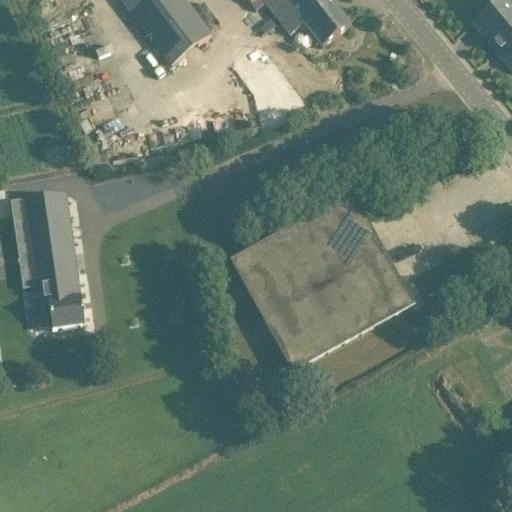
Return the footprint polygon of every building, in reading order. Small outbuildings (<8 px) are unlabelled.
[(127,0),(120,5),(170,70),(212,38),(182,0),(127,0)] [(245,0),(252,9),(261,2),(279,26),(300,10),(298,7),(307,0),(245,0)] [(300,10),(279,26),(289,39),(303,28),(321,53),(351,30),(327,0),(307,0),(298,7),(300,10)] [(511,9),(504,0),(503,0),(473,26),(511,71),(511,9)] [(65,198),(45,201),(10,206),(25,310),(46,307),(50,334),(84,329),(74,256),(73,256),(65,198)] [(292,379),(414,311),(351,199),(230,266),(292,379)]
